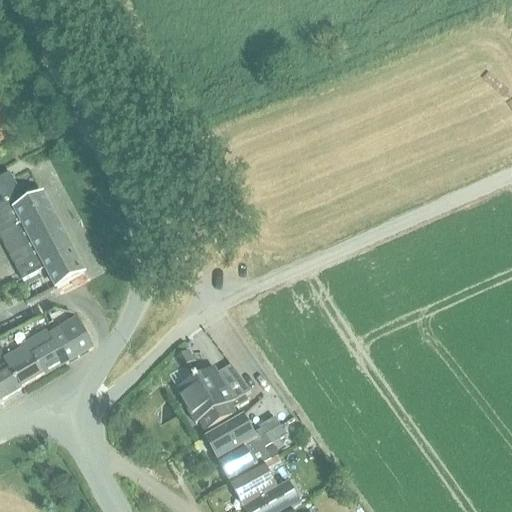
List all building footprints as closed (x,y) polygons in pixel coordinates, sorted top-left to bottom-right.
[(55,286),(57,290),(84,276),(43,198),(27,206),(11,176),(0,181),(0,239),(23,283),(46,271),(54,286),(55,286)] [(7,356),(9,359),(15,369),(11,371),(23,391),(45,379),(44,378),(65,366),(93,350),(75,319),(46,336),(44,333),(7,356)] [(175,361),(181,372),(195,364),(189,353),(175,361)] [(0,377),(11,371),(15,369),(9,359),(4,362),(6,365),(0,368),(0,377)] [(177,393),(196,426),(200,424),(205,435),(236,418),(231,407),(251,394),(232,367),(218,376),(215,371),(194,383),(177,393)] [(11,371),(0,377),(0,404),(22,391),(22,392),(23,391),(11,371)] [(205,441),(218,464),(259,441),(266,437),(280,428),(276,420),(260,430),(261,432),(255,436),(244,418),(205,441)] [(286,438),(280,428),(266,437),(272,447),(286,438)] [(230,486),(263,467),(271,463),(259,441),(218,464),(230,486)] [(230,486),(245,511),(294,511),(312,502),(299,480),(277,492),(266,472),(281,464),(278,459),(271,463),(263,467),(230,486)]
